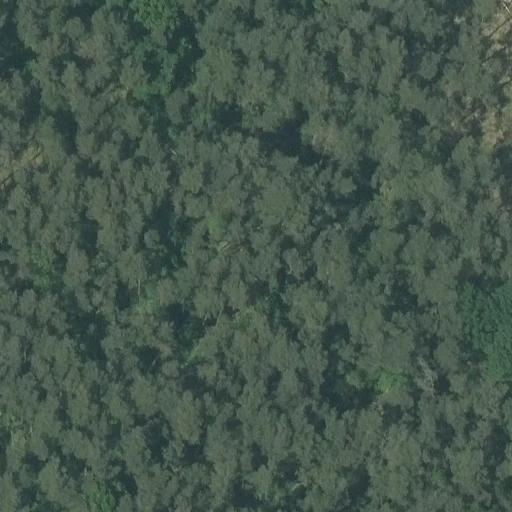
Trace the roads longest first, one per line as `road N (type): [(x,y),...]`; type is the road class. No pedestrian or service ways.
road 1 (track): [(0,94),(181,0)]
road 2 (track): [(497,511),(443,384)]
